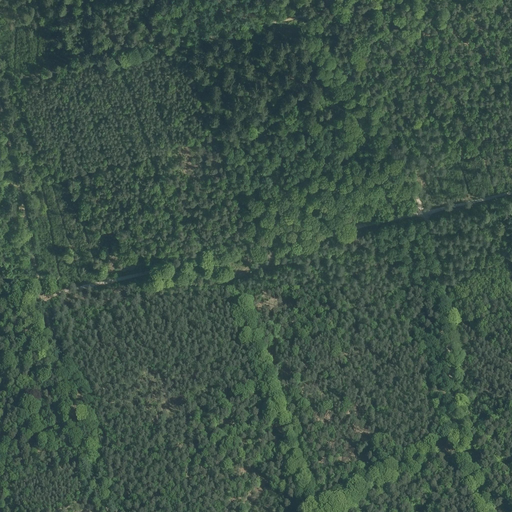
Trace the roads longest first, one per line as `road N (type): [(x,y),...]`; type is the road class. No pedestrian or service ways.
road 1 (track): [(483,511),(459,438),(436,252),(387,140)]
road 2 (track): [(0,83),(304,14)]
road 3 (track): [(511,194),(259,249)]
road 4 (track): [(105,511),(45,297)]
road 5 (track): [(259,249),(45,297)]
road 6 (track): [(511,409),(328,511)]
road 7 (track): [(304,14),(443,0)]
